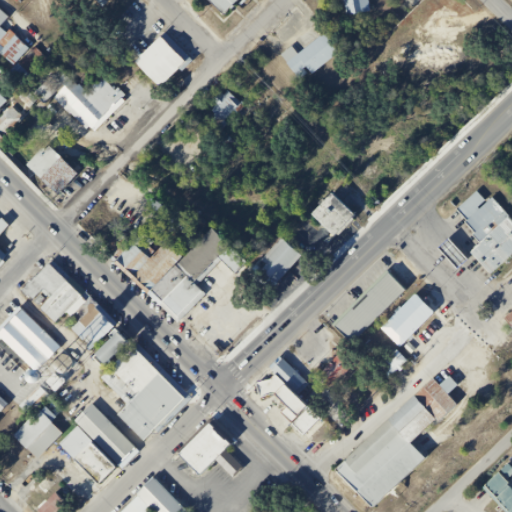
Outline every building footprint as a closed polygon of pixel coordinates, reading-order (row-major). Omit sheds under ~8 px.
[(17,0),(26,9),(35,0),(17,0)] [(206,0),(230,23),(252,0),(206,0)] [(375,0),(349,0),(356,25),(380,20),(375,0)] [(0,6),(0,61),(4,65),(9,60),(21,71),(38,54),(18,36),(15,39),(10,34),(19,25),(0,6)] [(334,42),(306,60),(300,50),(287,59),(307,89),(348,62),(334,42)] [(169,43),(142,69),(166,94),(193,67),(169,43)] [(111,79),(95,94),(84,83),(64,102),(95,133),(98,130),(103,135),(135,104),(111,79)] [(224,124),(243,105),(228,90),(209,109),(224,124)] [(0,92),(0,108),(8,101),(0,92)] [(230,97),(220,107),(228,115),(220,124),(230,134),(233,131),(230,128),(241,117),(245,121),(252,115),(241,103),(237,105),(230,97)] [(0,119),(12,107),(24,119),(6,138),(0,131),(0,119)] [(27,165),(58,195),(78,174),(47,144),(27,165)] [(448,207),(458,218),(478,200),(468,189),(448,207)] [(458,218),(456,220),(465,230),(461,233),(468,241),(498,216),(481,197),(478,200),(458,218)] [(341,201),(319,223),(340,245),(363,223),(341,201)] [(498,216),(511,232),(511,244),(480,272),(460,249),(468,241),(498,216)] [(10,225),(0,235),(0,220),(2,218),(10,225)] [(183,270),(202,289),(227,264),(241,278),(256,263),(222,229),(183,270)] [(439,237),(430,246),(448,265),(457,257),(439,237)] [(469,260),(451,239),(440,248),(458,270),(469,260)] [(278,240),(299,259),(269,290),(255,277),(263,269),(257,263),(278,240)] [(126,251),(115,263),(108,256),(119,244),(126,251)] [(189,261),(154,299),(138,285),(156,265),(173,247),(189,261)] [(151,261),(140,251),(122,270),(133,280),(151,261)] [(0,258),(0,280),(11,269),(0,258)] [(138,285),(133,280),(151,261),(156,265),(138,285)] [(57,270),(29,296),(41,308),(50,299),(55,304),(73,287),(57,270)] [(181,273),(212,302),(183,332),(153,303),(181,273)] [(395,281),(414,300),(360,354),(341,335),(395,281)] [(74,289),(49,316),(64,330),(74,319),(89,303),(74,289)] [(436,313),(417,294),(382,328),(401,347),(436,313)] [(511,302),(495,319),(504,327),(511,318),(511,302)] [(89,303),(94,309),(79,323),(74,319),(89,303)] [(424,307),(443,326),(408,361),(389,341),(424,307)] [(59,348),(31,376),(0,345),(0,328),(19,309),(59,348)] [(94,309),(105,319),(84,341),(78,334),(84,328),(79,323),(94,309)] [(84,341),(94,350),(98,346),(115,328),(105,319),(84,341)] [(98,346),(105,353),(122,335),(115,328),(98,346)] [(127,343),(137,353),(111,378),(101,368),(127,343)] [(408,361),(396,349),(377,369),(390,381),(408,361)] [(48,389),(75,365),(64,352),(37,376),(48,389)] [(320,373),(334,386),(354,365),(341,352),(320,373)] [(167,380),(141,353),(110,384),(136,411),(167,380)] [(271,367),(288,385),(290,383),(300,393),(309,384),(281,357),(271,367)] [(348,362),(323,387),(338,401),(362,376),(348,362)] [(276,375),(271,380),(256,383),(260,399),(276,395),(287,407),(280,413),(291,424),(308,407),(276,375)] [(337,471),(373,508),(425,459),(410,444),(436,419),(439,422),(458,405),(449,395),(460,385),(450,375),(440,385),(434,378),(337,471)] [(122,425),(136,411),(167,380),(195,407),(149,453),(122,425)] [(21,406),(30,414),(48,396),(40,387),(21,406)] [(48,390),(26,412),(38,423),(59,401),(48,390)] [(0,396),(0,410),(2,412),(9,404),(0,396)] [(310,408),(294,424),(304,435),(321,419),(310,408)] [(40,459),(64,432),(40,410),(15,437),(40,459)] [(102,411),(85,428),(128,469),(144,452),(102,411)] [(66,430),(64,431),(62,432),(60,432),(58,431),(56,430),(55,428),(54,426),(55,424),(55,422),(57,421),(58,419),(60,419),(62,419),(64,420),(66,422),(67,424),(67,426),(67,428),(66,430)] [(209,485),(227,467),(245,486),(253,477),(236,459),(242,454),(220,432),(188,463),(209,485)] [(85,434),(67,451),(109,494),(127,477),(85,434)] [(5,454),(0,459),(0,475),(13,462),(5,454)] [(511,467),(509,464),(502,470),(510,478),(511,476),(511,467)] [(511,487),(511,511),(506,511),(484,487),(499,473),(511,487)] [(188,511),(164,487),(138,511),(188,511)] [(56,493),(68,505),(60,511),(38,511),(37,511),(56,493)]
